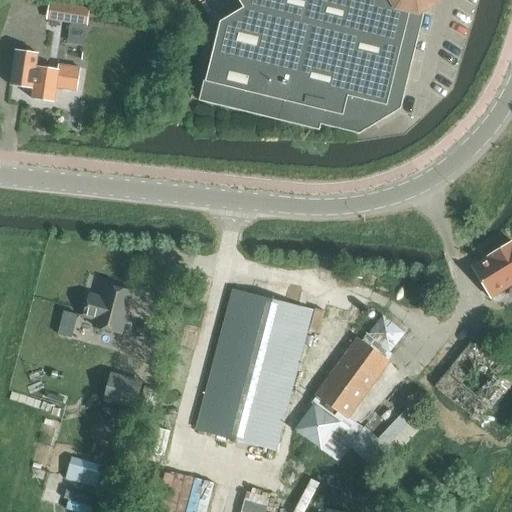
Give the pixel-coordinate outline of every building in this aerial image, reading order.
[(349,0),(341,33),(302,23),(263,14),(243,8),(220,22),(207,75),(205,74),(199,101),(319,131),(321,125),(359,134),(400,110),(424,12),(422,9),(436,1),(436,0),(349,0)] [(263,14),(266,0),(237,0),(243,8),(263,14)] [(266,0),(263,14),(302,23),(307,0),(266,0)] [(307,0),(302,23),(341,33),(349,0),(307,0)] [(90,10),(50,4),(47,21),(87,27),(90,10)] [(11,87),(34,91),(32,100),(54,103),(56,88),(77,92),(80,69),(59,66),(58,70),(37,67),(39,55),(16,51),(11,87)] [(511,244),(473,269),(492,300),(511,288),(511,244)] [(132,293),(105,286),(101,298),(90,295),(84,317),(96,320),(94,327),(121,334),(132,293)] [(233,290),(196,430),(276,451),(313,311),(233,290)] [(315,396),(318,398),(294,432),(339,464),(350,448),(378,474),(425,424),(409,407),(378,439),(365,427),(363,428),(349,419),(390,362),(385,358),(404,333),(383,316),(363,342),(358,338),(347,352),(352,334),(338,322),(322,318),(306,380),(321,384),(326,367),(335,370),(315,396)] [(450,412),(457,404),(480,423),(482,420),(495,432),(506,418),(492,407),(511,382),(511,372),(486,352),(484,354),(471,343),(436,387),(436,388),(429,395),(450,412)] [(110,377),(104,400),(137,409),(144,386),(110,377)] [(73,457),(68,479),(98,487),(104,465),(73,457)] [(71,492),(69,510),(87,511),(88,493),(71,492)]
